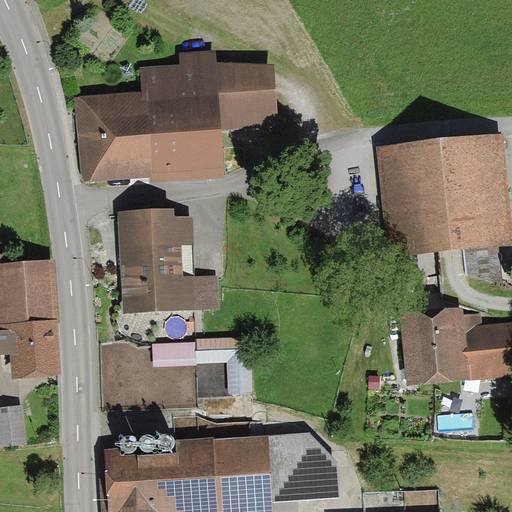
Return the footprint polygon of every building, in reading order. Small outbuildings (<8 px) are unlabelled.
[(79,97),(85,182),(214,173),(210,113),(271,109),(268,63),(151,71),(152,92),(79,97)] [(379,150),(390,263),(511,251),(501,138),(379,150)] [(120,218),(127,318),(215,312),(208,212),(120,218)] [(9,379),(58,376),(54,323),(57,323),(53,260),(14,263),(13,252),(0,253),(0,354),(7,354),(9,379)] [(398,319),(406,393),(470,386),(470,382),(511,377),(511,323),(484,327),(482,314),(465,316),(465,312),(398,319)] [(228,397),(254,396),(252,339),(155,343),(156,369),(227,366),(228,397)] [(367,388),(375,387),(374,379),(366,380),(367,388)] [(0,446),(0,448),(26,445),(21,405),(0,407),(0,446)] [(104,458),(106,511),(265,511),(274,511),(274,501),(342,498),(340,460),(311,431),(175,437),(175,454),(104,458)]
